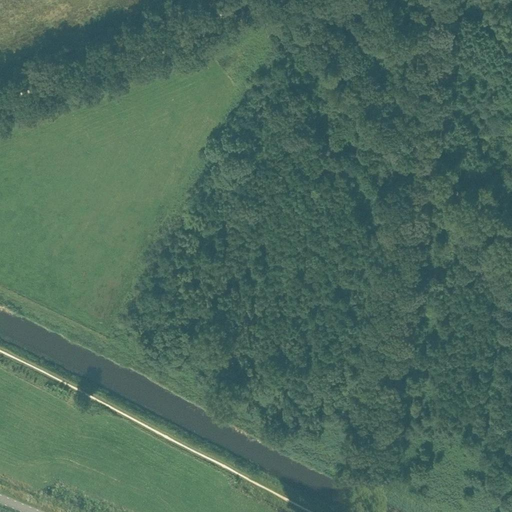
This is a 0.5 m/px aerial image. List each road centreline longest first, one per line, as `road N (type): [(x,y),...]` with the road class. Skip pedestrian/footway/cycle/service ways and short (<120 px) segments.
road 1 (track): [(0,294),(423,511)]
road 2 (track): [(511,256),(403,147),(287,0)]
road 3 (track): [(403,147),(427,0)]
